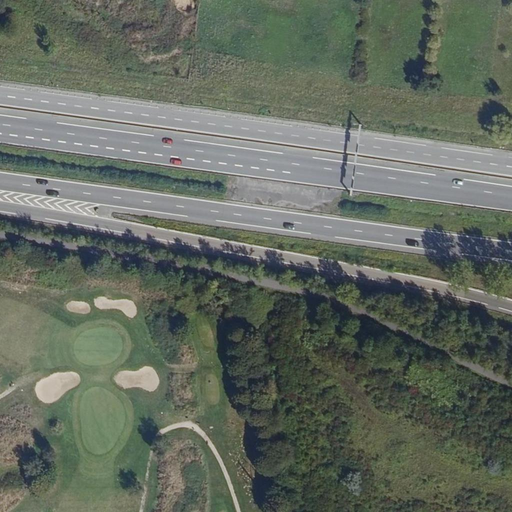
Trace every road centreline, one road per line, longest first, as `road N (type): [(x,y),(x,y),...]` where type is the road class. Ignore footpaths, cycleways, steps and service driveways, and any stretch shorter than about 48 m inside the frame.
road 1 (trunk): [(0,207),(511,307)]
road 2 (trunk): [(511,171),(0,99)]
road 3 (trunk): [(511,199),(0,129)]
road 4 (trunk): [(0,181),(511,250)]
